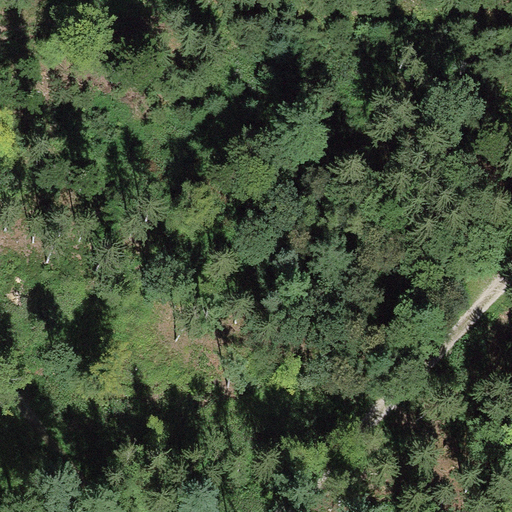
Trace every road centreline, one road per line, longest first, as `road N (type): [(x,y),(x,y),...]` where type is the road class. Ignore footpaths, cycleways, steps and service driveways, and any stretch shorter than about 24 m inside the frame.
road 1 (track): [(274,511),(332,427),(511,278)]
road 2 (track): [(0,355),(124,511)]
